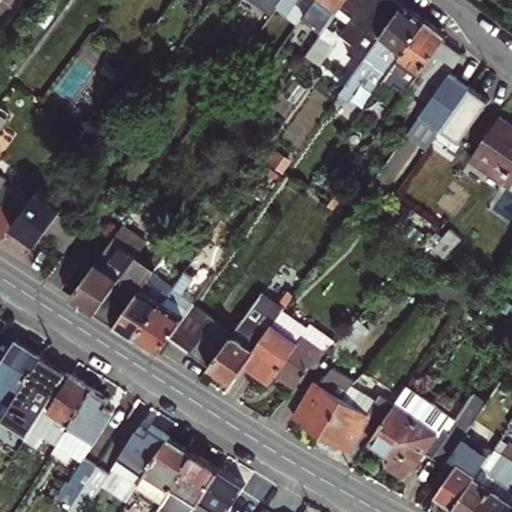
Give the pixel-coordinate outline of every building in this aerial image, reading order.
[(280,0),(241,0),(240,3),(234,12),(260,30),(264,23),(280,0)] [(284,22),(294,29),(308,8),(313,0),(280,0),(264,23),(277,32),(284,22)] [(313,0),(308,8),(317,14),(296,46),(306,53),(320,33),(339,6),(343,0),(313,0)] [(344,0),(343,0),(339,6),(353,16),(358,10),(344,0)] [(347,52),(362,62),(404,0),(344,0),(358,10),(353,16),(340,33),(353,43),(347,52)] [(374,73),(384,79),(428,17),(406,0),(404,0),(362,62),(342,91),(354,100),(374,73)] [(428,17),(384,79),(376,91),(386,98),(393,87),(395,88),(397,85),(407,92),(411,86),(447,36),(449,33),(428,17)] [(333,42),(320,33),(306,53),(319,62),(333,42)] [(467,52),(447,36),(411,86),(432,101),(453,72),(467,52)] [(444,126),(473,85),(453,72),(432,101),(376,181),(388,189),(421,142),(429,147),(444,126)] [(488,96),(473,85),(444,126),(459,137),(488,96)] [(210,102),(200,115),(222,131),(232,118),(210,102)] [(0,131),(10,118),(0,110),(0,131)] [(511,121),(502,115),(472,158),(489,172),(493,165),(495,166),(505,155),(500,150),(491,143),(493,141),(511,121)] [(511,146),(511,122),(511,121),(493,141),(491,143),(500,150),(505,155),(507,153),(511,146)] [(117,322),(153,271),(157,265),(127,242),(131,238),(135,241),(138,237),(141,239),(184,179),(185,180),(203,154),(183,139),(84,281),(74,295),(117,322)] [(288,169),(296,158),(275,143),(267,154),(288,169)] [(511,146),(507,153),(505,155),(495,166),(510,176),(511,173),(511,146)] [(1,200),(0,199),(0,236),(4,240),(14,225),(31,202),(10,187),(1,200)] [(38,242),(44,234),(60,212),(65,206),(40,189),(31,202),(14,225),(38,242)] [(66,250),(82,228),(60,212),(44,234),(66,250)] [(454,224),(427,254),(439,265),(466,235),(454,224)] [(82,261),(66,250),(47,277),(63,288),(82,261)] [(196,302),(209,283),(188,268),(176,285),(139,337),(162,351),(172,336),(196,302)] [(176,285),(153,271),(117,322),(139,337),(176,285)] [(511,310),(511,287),(509,286),(496,307),(509,316),(511,310)] [(282,299),(265,288),(235,331),(212,365),(234,381),(245,365),(297,292),(290,288),(282,299)] [(276,375),(296,389),(325,347),(330,351),(333,348),(341,338),(314,320),(311,324),(293,311),(304,297),(297,292),(245,365),(271,383),(276,375)] [(172,336),(190,349),(214,316),(196,302),(172,336)] [(235,331),(214,316),(190,349),(212,365),(235,331)] [(371,328),(360,317),(341,338),(333,348),(344,358),(371,328)] [(0,416),(1,417),(41,354),(16,338),(0,363),(0,416)] [(68,371),(41,354),(1,417),(27,434),(44,408),(68,371)] [(295,417),(326,434),(348,399),(358,386),(361,382),(337,368),(323,378),(321,383),(317,380),(295,417)] [(68,371),(44,408),(68,423),(92,386),(68,371)] [(386,422),(372,442),(393,455),(387,464),(407,477),(413,468),(415,469),(428,450),(449,463),(478,419),(490,401),(474,391),(458,415),(411,384),(400,401),(386,422)] [(111,399),(92,386),(68,423),(56,444),(82,460),(83,456),(114,409),(107,404),(111,399)] [(386,422),(400,401),(384,392),(380,399),(358,386),(348,399),(373,413),(372,415),(386,422)] [(351,449),(372,415),(373,413),(348,399),(326,434),(351,449)] [(497,446),(504,436),(478,419),(449,463),(434,484),(442,489),(438,495),(456,507),(497,446)] [(113,466),(138,483),(169,435),(151,424),(147,431),(139,426),(113,466)] [(163,499),(165,496),(193,451),(169,435),(138,483),(163,499)] [(511,437),(503,451),(497,446),(456,507),(463,511),(476,511),(511,459),(511,437)] [(193,451),(165,496),(189,511),(191,511),(220,467),(193,451)] [(59,496),(72,504),(97,465),(83,456),(82,460),(59,496)] [(503,511),(511,499),(511,459),(476,511),(503,511)] [(97,465),(72,504),(84,511),(109,473),(97,465)] [(220,467),(191,511),(226,511),(245,483),(220,467)] [(511,511),(511,499),(503,511),(511,511)]
